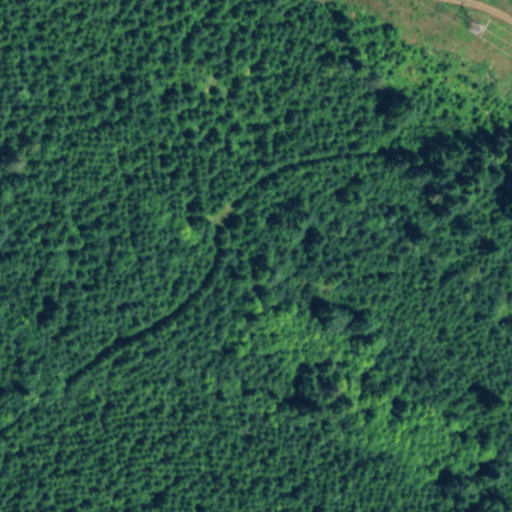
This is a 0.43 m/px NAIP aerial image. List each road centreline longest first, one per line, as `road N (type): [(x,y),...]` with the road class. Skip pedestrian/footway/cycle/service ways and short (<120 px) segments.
road 1 (track): [(0,413),(106,373),(227,274),(295,261),(370,282),(437,322),(511,472)]
road 2 (track): [(227,274),(320,165),(422,120),(511,94)]
